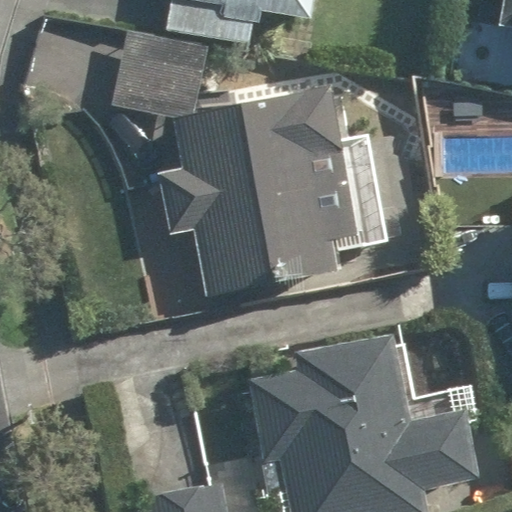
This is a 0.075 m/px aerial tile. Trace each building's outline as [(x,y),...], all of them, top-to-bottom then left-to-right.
[(163,0),(159,36),(243,46),(246,21),(302,28),(305,0),(163,0)] [(511,0),(495,0),(491,32),(511,34),(511,0)] [(325,150),(314,97),(159,129),(169,176),(153,179),(164,234),(185,230),(201,305),(333,277),(328,255),(379,244),(358,143),(325,150)] [(277,490),(280,511),(417,511),(414,497),(464,489),(451,416),(395,426),(380,342),(279,359),(283,380),(238,388),(257,493),(277,490)] [(214,511),(183,374),(109,391),(137,511),(214,511)]
